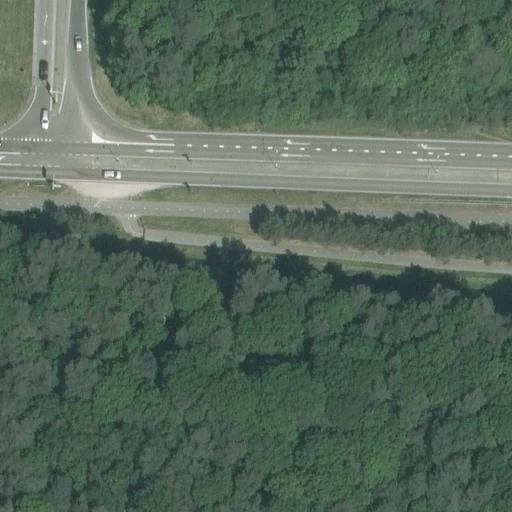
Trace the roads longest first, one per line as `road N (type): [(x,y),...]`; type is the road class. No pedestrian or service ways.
road 1 (track): [(0,262),(511,316)]
road 2 (secondary): [(74,174),(511,191)]
road 3 (secondary): [(511,158),(74,146)]
road 4 (track): [(187,281),(279,511)]
road 5 (motorway): [(44,0),(38,146)]
road 6 (motorway): [(74,146),(77,0)]
